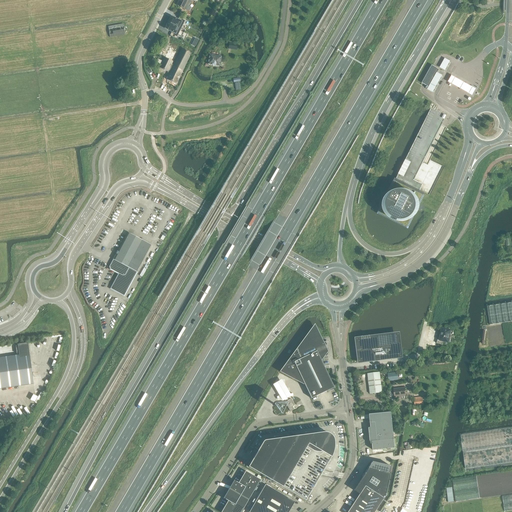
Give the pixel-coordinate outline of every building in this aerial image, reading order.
[(187,10),(191,1),(189,0),(179,0),(177,5),(184,9),(187,10)] [(170,20),(168,23),(178,28),(181,22),(184,23),(185,20),(180,17),(178,20),(171,16),(169,20),(170,20)] [(167,25),(165,28),(165,29),(172,32),(170,35),(176,38),(178,35),(175,34),(178,28),(168,23),(167,25)] [(124,35),(123,24),(108,27),(110,37),(124,35)] [(164,58),(172,62),(179,47),(171,43),(164,58)] [(171,64),(170,67),(172,69),(173,66),(182,71),(191,53),(182,48),(173,65),(171,64)] [(208,64),(219,66),(221,56),(209,54),(208,64)] [(444,57),(440,67),(446,70),(450,60),(444,57)] [(160,68),(168,71),(170,67),(171,64),(172,62),(164,58),(163,61),(158,59),(156,62),(161,64),(160,68)] [(427,85),(437,67),(434,66),(432,65),(422,82),(425,84),(427,85)] [(176,84),(182,71),(173,66),(172,69),(167,79),(176,84)] [(426,86),(425,88),(428,89),(438,72),(439,69),(437,67),(427,85),(426,86)] [(438,72),(428,89),(433,92),(442,75),(438,72)] [(475,89),(451,76),(448,82),(472,95),(475,89)] [(396,179),(395,181),(410,188),(411,186),(414,180),(423,161),(441,125),(446,115),(441,113),(436,110),(431,108),(430,111),(428,114),(396,179)] [(402,221),(408,224),(416,209),(423,195),(418,193),(420,189),(422,185),(419,183),(417,188),(415,191),(410,188),(395,181),(379,213),(401,224),(402,221)] [(151,245),(128,232),(118,251),(117,251),(115,254),(116,254),(109,266),(110,269),(118,273),(110,288),(124,295),(151,245)] [(490,325),(511,321),(511,302),(487,306),(490,325)] [(309,332),(308,334),(289,359),(322,355),(322,358),(327,351),(319,335),(318,333),(314,324),(309,332)] [(449,334),(450,330),(442,328),(439,340),(438,339),(437,343),(442,345),(443,342),(444,342),(445,341),(448,342),(449,338),(450,338),(450,335),(449,334)] [(358,363),(403,358),(403,353),(400,332),(355,337),(358,359),(358,363)] [(19,355),(0,357),(0,388),(33,384),(28,342),(17,344),(19,355)] [(322,358),(322,355),(289,359),(280,371),(303,384),(304,383),(311,398),(334,387),(321,360),(322,358)] [(382,392),(380,372),(368,374),(370,394),(382,392)] [(397,372),(388,373),(389,381),(398,380),(397,372)] [(406,395),(405,387),(394,389),(394,391),(391,391),(392,397),(406,395)] [(423,405),(422,397),(413,398),(414,406),(423,405)] [(369,423),(369,424),(369,427),(369,428),(370,441),(371,445),(372,446),(373,446),(373,450),(395,448),(391,412),(370,414),(370,415),(370,418),(370,419),(370,423),(369,423)] [(511,427),(460,435),(465,469),(511,461),(511,427)] [(333,452),(334,448),(334,446),(334,444),(334,442),(334,439),(333,437),(331,435),(328,433),(326,432),(323,432),(265,440),(264,441),(263,442),(251,461),(248,467),(306,500),(322,472),(325,467),(331,457),(333,452)] [(359,494),(347,511),(374,511),(376,509),(382,500),(383,499),(386,494),(385,494),(390,473),(391,466),(386,465),(372,462),(368,468),(354,490),(359,494)] [(224,498),(228,501),(221,511),(241,511),(260,479),(245,471),(238,483),(234,480),(231,485),(226,493),(223,498),(223,499),(224,498)] [(288,511),(295,501),(265,484),(249,511),(288,511)] [(511,509),(511,494),(502,496),(504,511),(511,509)]
